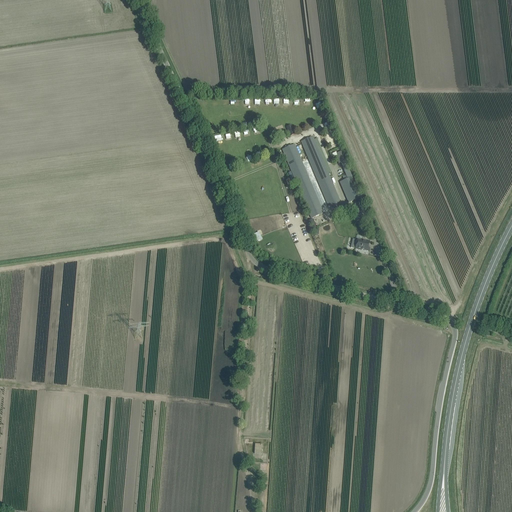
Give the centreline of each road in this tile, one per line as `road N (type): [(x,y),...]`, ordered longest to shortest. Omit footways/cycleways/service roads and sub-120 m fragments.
road 1 (unclassified): [(413,511),(432,471),(453,324),(256,264),(135,0)]
road 2 (secondary): [(511,225),(465,339),(443,497)]
road 3 (track): [(255,511),(239,438),(252,280),(247,251)]
